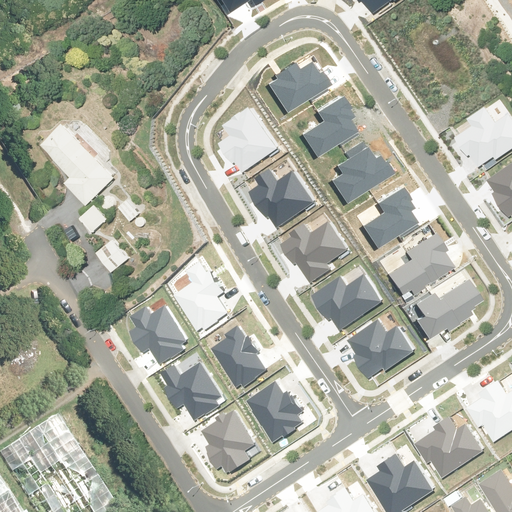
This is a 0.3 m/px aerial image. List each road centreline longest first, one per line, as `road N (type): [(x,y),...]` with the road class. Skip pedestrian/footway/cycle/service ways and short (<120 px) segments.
road 1 (residential): [(511,287),(335,27),(308,16),(252,41),(186,129),(190,158),(344,406)]
road 2 (unclassified): [(206,511),(41,257)]
road 3 (residential): [(359,427),(491,340),(511,317)]
road 4 (residential): [(228,511),(359,427)]
road 5 (unknown): [(104,355),(0,431)]
